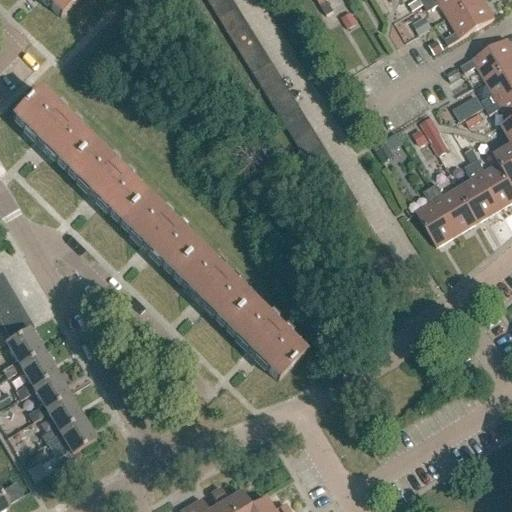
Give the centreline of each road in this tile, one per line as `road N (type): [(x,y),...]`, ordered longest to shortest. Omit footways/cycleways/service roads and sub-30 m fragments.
road 1 (residential): [(159,468),(0,201)]
road 2 (residential): [(298,416),(511,265)]
road 3 (residential): [(159,468),(298,416)]
